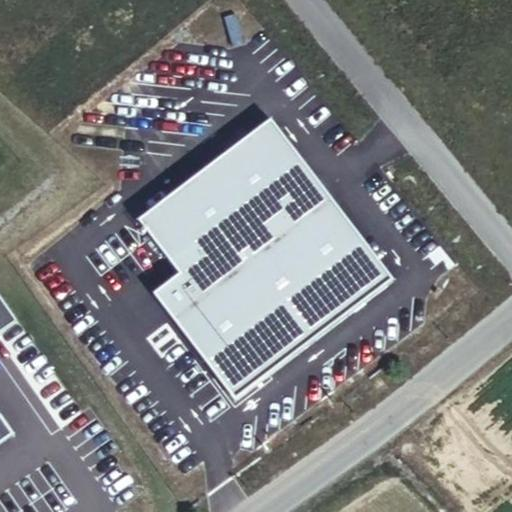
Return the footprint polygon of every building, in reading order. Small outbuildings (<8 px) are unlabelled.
[(0,18),(19,35),(38,13),(23,0),(9,0),(0,11),(0,18)] [(238,0),(237,0),(211,17),(228,42),(255,24),(238,0)] [(423,12),(398,32),(421,60),(446,39),(423,12)] [(91,57),(68,79),(89,101),(112,78),(91,57)] [(355,133),(379,114),(359,90),(336,109),(355,133)] [(128,109),(147,128),(162,114),(143,94),(128,109)] [(149,298),(232,404),(389,282),(265,122),(134,224),(175,278),(149,298)] [(491,198),(511,181),(511,176),(494,155),(471,174),(491,198)] [(0,305),(0,331),(12,323),(0,305)] [(120,379),(139,409),(165,393),(146,362),(120,379)] [(0,423),(0,441),(9,436),(0,423)]
